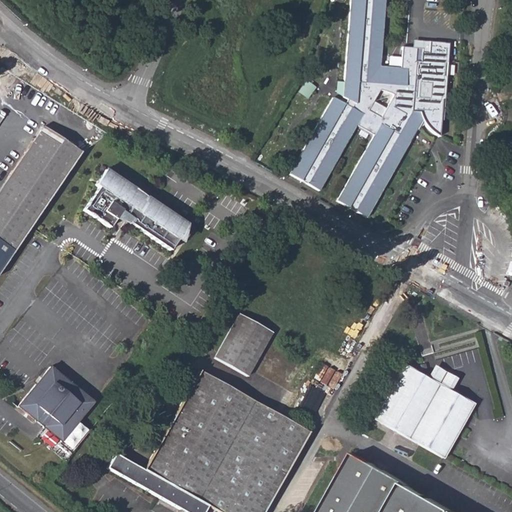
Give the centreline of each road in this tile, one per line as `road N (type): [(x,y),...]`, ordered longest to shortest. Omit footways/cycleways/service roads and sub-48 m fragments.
road 1 (residential): [(378,252),(126,116)]
road 2 (residential): [(126,116),(0,29)]
road 3 (residential): [(126,116),(176,0)]
